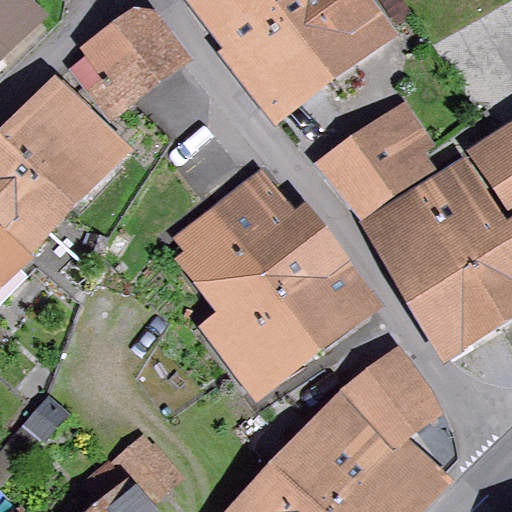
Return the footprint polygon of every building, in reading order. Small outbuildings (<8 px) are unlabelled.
[(15,0),(0,0),(0,52),(35,19),(15,0)] [(228,61),(267,113),(311,83),(253,6),(261,0),(199,0),(239,53),(228,61)] [(261,0),(253,6),(311,83),(380,31),(357,0),(261,0)] [(110,117),(182,63),(151,22),(133,20),(117,32),(136,58),(108,79),(91,92),(110,117)] [(108,79),(136,58),(117,32),(89,53),(108,79)] [(112,155),(52,96),(2,145),(63,205),(112,155)] [(403,163),(381,130),(356,147),(389,196),(426,172),(415,155),(403,163)] [(511,141),(483,159),(511,205),(511,141)] [(0,146),(0,225),(22,247),(63,205),(2,145),(0,146)] [(333,163),(366,212),(389,196),(356,147),(333,163)] [(376,222),(410,278),(500,224),(465,167),(376,222)] [(258,178),(210,215),(222,231),(270,194),(258,178)] [(300,216),(291,222),(270,194),(222,231),(310,348),(366,305),(300,216)] [(238,351),(262,384),(310,348),(222,231),(210,215),(176,240),(189,256),(186,258),(234,322),(211,340),(227,360),(238,351)] [(511,235),(506,234),(500,224),(410,278),(452,348),(511,309),(511,235)] [(121,226),(104,252),(118,261),(135,235),(121,226)] [(0,279),(18,260),(0,242),(0,279)] [(394,368),(347,406),(364,427),(411,391),(394,368)] [(411,391),(364,427),(372,439),(383,439),(386,444),(427,413),(411,391)] [(298,496),(309,485),(336,511),(409,511),(435,484),(396,449),(370,476),(320,428),(276,475),(298,496)] [(119,464),(151,502),(176,481),(144,443),(119,464)] [(144,511),(110,471),(86,491),(104,511),(144,511)] [(336,511),(309,485),(298,496),(276,475),(237,511),(336,511)]
